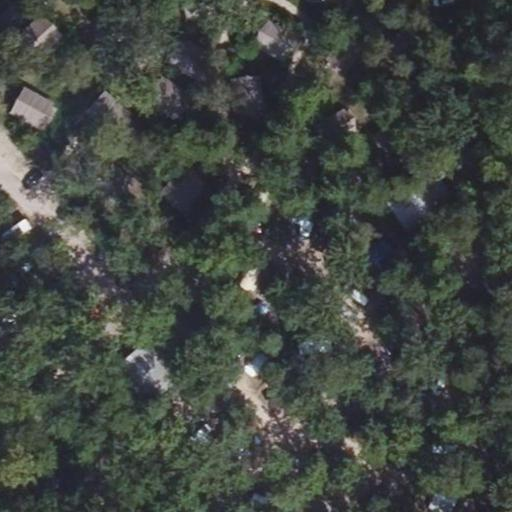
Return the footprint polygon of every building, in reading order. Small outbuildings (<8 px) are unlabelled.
[(196,83),(207,55),(172,42),(162,70),(196,83)] [(256,78),(227,82),(232,120),(261,116),(256,78)] [(157,79),(141,106),(176,126),(191,100),(157,79)] [(40,137),(51,107),(18,94),(6,124),(40,137)] [(421,176),(383,200),(399,225),(437,202),(421,176)] [(170,371),(140,338),(112,362),(142,396),(170,371)]
